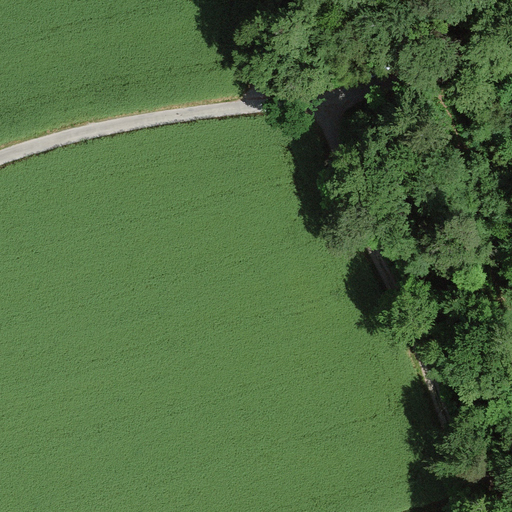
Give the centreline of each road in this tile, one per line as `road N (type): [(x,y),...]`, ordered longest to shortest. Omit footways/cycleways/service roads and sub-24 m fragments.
road 1 (track): [(314,99),(414,353),(454,511)]
road 2 (unclassified): [(0,157),(136,121),(393,83)]
road 3 (unclassified): [(393,83),(511,4)]
road 4 (unclassified): [(393,83),(447,70),(511,70)]
